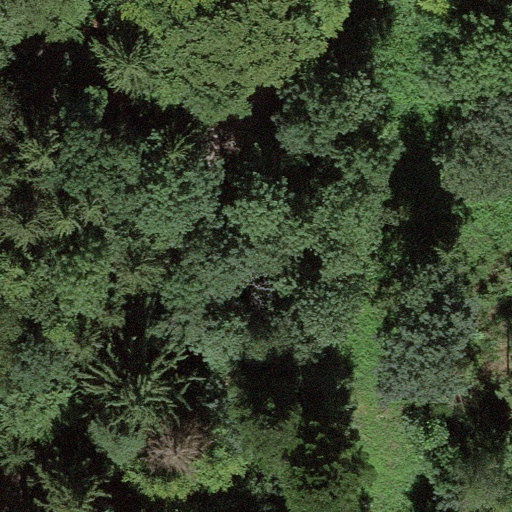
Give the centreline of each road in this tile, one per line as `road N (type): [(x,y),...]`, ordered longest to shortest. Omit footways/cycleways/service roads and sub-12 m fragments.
road 1 (track): [(10,511),(102,322),(302,0)]
road 2 (track): [(234,106),(0,34)]
